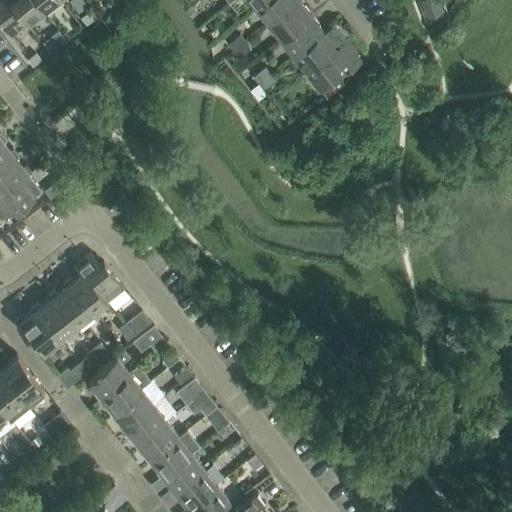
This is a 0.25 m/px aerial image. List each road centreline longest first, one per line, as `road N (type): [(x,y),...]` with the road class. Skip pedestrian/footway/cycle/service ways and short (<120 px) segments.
road 1 (residential): [(325,511),(94,215)]
road 2 (residential): [(0,82),(94,215)]
road 3 (residential): [(155,511),(71,403)]
road 4 (residential): [(94,215),(0,298)]
